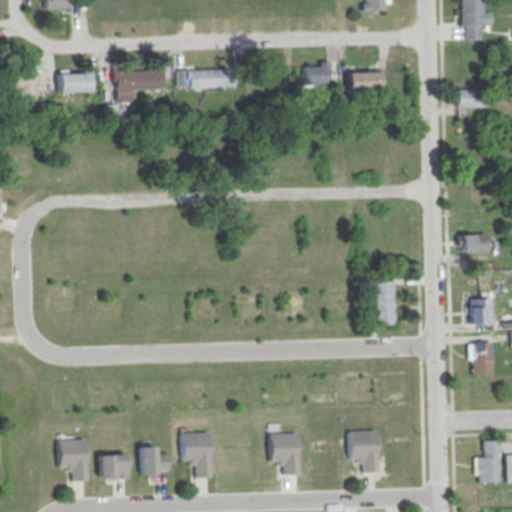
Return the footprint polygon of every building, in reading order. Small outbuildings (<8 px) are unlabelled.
[(67,0),(42,0),(42,8),(68,8),(67,0)] [(360,0),(360,13),(385,13),(385,0),(360,0)] [(458,0),(459,40),(479,40),(479,26),(489,26),(489,9),(480,9),(479,0),(458,0)] [(327,62),(301,62),(301,85),(327,84),(327,62)] [(161,89),(160,69),(113,70),(113,99),(129,99),(129,90),(161,89)] [(174,69),(174,87),(233,87),(233,69),(174,69)] [(33,99),(33,70),(12,70),(12,99),(33,99)] [(344,71),(344,89),(377,89),(377,71),(344,71)] [(88,91),(88,72),(55,72),(55,91),(88,91)] [(483,107),(483,90),(455,90),(455,107),(483,107)] [(453,234),(453,253),(483,253),(483,234),(453,234)] [(373,322),(393,322),(394,301),(391,300),(390,279),(390,274),(373,275),(373,322)] [(489,323),(489,298),(465,299),(465,324),(489,323)] [(489,374),(489,341),(467,341),(468,374),(489,374)] [(345,430),(373,429),(375,471),(359,472),(359,462),(355,462),(354,459),(346,459),(345,430)] [(178,432),(206,432),(208,476),(192,477),(191,464),(188,464),(188,460),(179,461),(178,432)] [(266,433),(294,432),(296,473),(280,474),(280,464),(276,464),(275,461),(267,461),(266,433)] [(54,439),(82,438),(84,480),(69,480),(68,470),(64,471),(64,467),(55,467),(54,439)] [(497,482),(496,439),(481,440),(481,455),(472,456),(472,482),(497,482)] [(154,446),(137,446),(137,476),(156,476),(156,470),(165,470),(165,454),(154,454),(154,446)] [(503,482),(511,481),(511,453),(503,453),(503,482)] [(95,454),(124,454),(124,476),(95,477),(95,454)]
